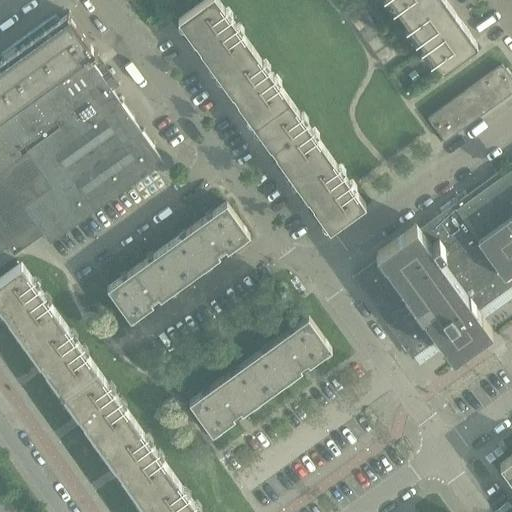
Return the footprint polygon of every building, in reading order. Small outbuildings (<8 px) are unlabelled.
[(200,48),(217,72),(251,47),(217,0),(205,0),(179,19),(195,41),(200,48)] [(392,0),(404,16),(425,0),(392,0)] [(446,0),(425,0),(404,16),(442,68),(477,43),(446,0)] [(351,20),(360,31),(373,21),(365,10),(351,20)] [(98,53),(68,12),(67,13),(59,19),(56,14),(0,54),(0,248),(1,250),(8,246),(14,254),(44,233),(50,242),(164,161),(153,146),(155,145),(144,129),(142,131),(133,118),(135,116),(123,101),(123,99),(112,89),(120,84),(98,53)] [(360,31),(368,43),(382,33),(373,21),(360,31)] [(382,33),(368,43),(376,54),(390,44),(382,33)] [(390,44),(376,54),(384,64),(398,54),(390,44)] [(290,101),(251,47),(217,72),(233,94),(238,100),(256,126),(290,101)] [(487,76),(502,98),(511,91),(511,77),(502,64),(500,66),(500,67),(487,76)] [(473,86),(488,108),(502,98),(487,76),(473,86)] [(473,86),(458,97),(474,119),(488,108),(473,86)] [(444,107),(459,129),(474,119),(458,97),(444,107)] [(328,153),(290,101),(256,126),(271,146),(276,153),(294,178),(328,153)] [(459,129),(444,107),(429,117),(427,118),(444,142),(446,141),(445,139),(459,129)] [(328,153),(294,178),(313,205),(330,228),(364,203),(328,153)] [(370,272),(366,267),(353,277),(372,303),(377,300),(408,342),(412,339),(410,336),(429,322),(453,355),(492,327),(475,304),(482,298),(484,301),(485,300),(480,293),(488,287),(491,291),(507,280),(508,283),(510,282),(504,275),(511,269),(511,162),(491,177),(494,182),(469,200),(466,196),(440,214),(444,219),(424,233),(416,221),(376,249),(385,261),(370,272)] [(167,245),(190,276),(219,255),(219,256),(221,255),(219,254),(226,249),(227,251),(228,250),(227,250),(249,234),(226,203),(167,245)] [(190,276),(167,245),(108,287),(131,319),(153,303),(153,304),(154,303),(153,302),(159,297),(160,298),(190,276)] [(0,305),(4,311),(25,340),(60,316),(22,264),(0,279),(0,305)] [(97,368),(60,316),(25,340),(63,393),(97,368)] [(249,359),(272,390),(301,369),(302,369),(301,368),(308,363),(308,364),(310,363),(331,348),(308,317),(249,359)] [(272,390),(249,359),(190,402),(212,433),(235,417),(234,416),(240,411),(241,412),(272,390)] [(63,393),(100,445),(135,420),(97,368),(63,393)] [(100,445),(138,497),(172,472),(135,420),(100,445)] [(511,480),(511,456),(500,465),(510,479),(511,480)] [(201,511),(172,472),(138,497),(148,511),(201,511)]
